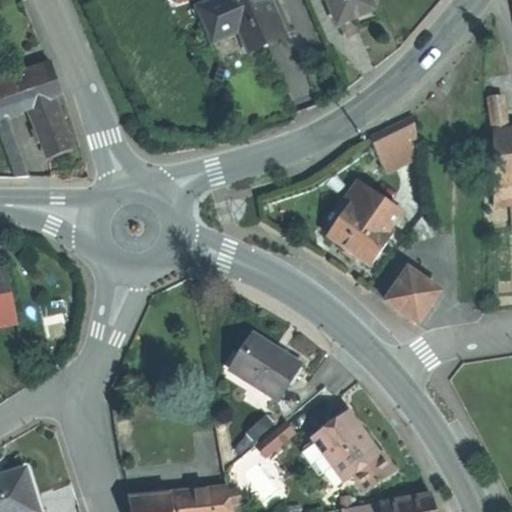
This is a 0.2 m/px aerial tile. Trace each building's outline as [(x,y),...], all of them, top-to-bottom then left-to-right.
[(272,0),(215,0),(200,7),(215,42),(242,30),(251,50),(270,41),(287,34),(272,0)] [(373,0),(330,0),(340,25),(358,18),(378,10),(373,0)] [(0,134),(15,179),(27,179),(6,118),(29,109),(54,100),(63,97),(57,79),(52,65),(49,66),(12,79),(13,82),(0,86),(0,134)] [(0,68),(0,86),(13,82),(12,79),(8,66),(0,68)] [(57,109),(66,106),(63,97),(54,100),(57,107),(57,109)] [(54,100),(29,109),(31,116),(57,107),(54,100)] [(496,133),(511,130),(511,105),(495,107),(496,133)] [(72,151),(57,109),(57,107),(31,116),(47,160),(60,155),(72,151)] [(417,155),(415,120),(371,141),(384,170),(417,155)] [(511,130),(496,133),(496,182),(497,182),(497,207),(511,205),(511,130)] [(345,201),(350,205),(389,232),(401,215),(357,184),(345,201)] [(326,227),(332,231),(350,205),(345,201),(326,227)] [(350,205),(332,231),(327,237),(340,246),(356,258),(370,268),(393,235),(389,232),(350,205)] [(356,258),(340,246),(337,250),(345,256),(353,262),(356,258)] [(408,269),(384,302),(402,314),(417,325),(440,293),(408,269)] [(0,327),(18,324),(8,272),(0,273),(0,327)] [(276,352),(255,338),(231,373),(273,402),(298,368),(276,352)] [(345,482),(354,475),(380,456),(379,455),(364,435),(348,414),(314,439),(317,443),(334,467),(345,482)] [(267,457),(295,433),(285,422),(257,446),(267,457)] [(320,477),(334,467),(317,443),(303,454),(320,477)] [(380,456),(354,475),(367,492),(394,471),(381,453),(379,455),(380,456)] [(0,511),(39,511),(27,471),(0,479),(0,511)] [(229,493),(228,489),(206,491),(208,511),(231,511),(231,508),(229,493)] [(208,511),(206,491),(191,492),(193,511),(208,511)] [(193,511),(191,492),(170,494),(171,511),(193,511)] [(238,492),(229,493),(231,508),(241,506),(238,492)] [(171,511),(170,494),(129,499),(132,511),(171,511)] [(342,509),(352,508),(350,496),(341,498),(342,509)] [(435,511),(431,497),(382,507),(382,511),(435,511)] [(382,511),(382,507),(381,503),(365,506),(366,511),(382,511)]
